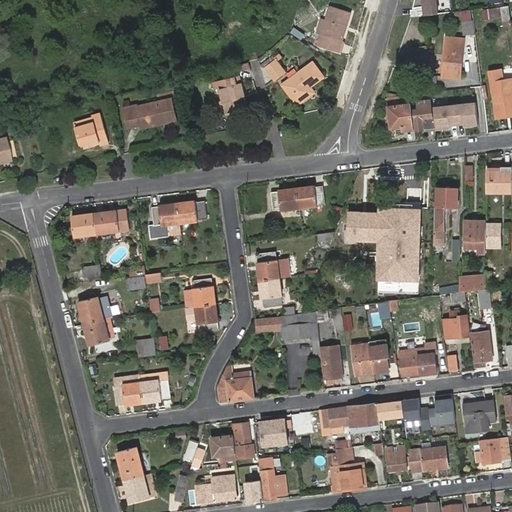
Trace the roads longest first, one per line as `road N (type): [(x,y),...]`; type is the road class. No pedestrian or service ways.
road 1 (residential): [(511,374),(205,413)]
road 2 (residential): [(511,477),(254,511)]
road 3 (residential): [(227,174),(244,307),(210,374),(205,413)]
road 4 (residential): [(29,200),(88,431)]
road 5 (track): [(87,511),(36,309)]
road 6 (residential): [(227,174),(29,200)]
road 7 (residential): [(511,138),(333,160)]
road 8 (residential): [(333,160),(389,0)]
